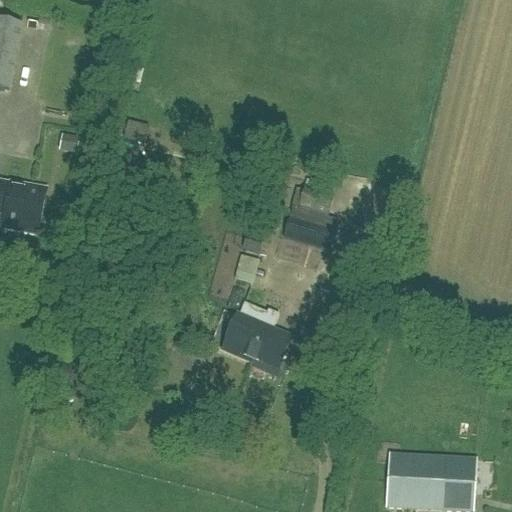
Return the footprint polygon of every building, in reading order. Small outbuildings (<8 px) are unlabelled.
[(0,94),(8,96),(21,30),(0,26),(0,94)] [(123,145),(143,149),(147,132),(127,127),(123,145)] [(62,139),(59,155),(76,159),(80,143),(62,139)] [(0,184),(0,218),(0,220),(0,232),(37,240),(46,193),(11,186),(0,184)] [(326,223),(332,199),(302,191),(296,215),(326,223)] [(279,236),(326,249),(332,228),(285,214),(279,236)] [(252,287),(258,263),(240,258),(234,282),(252,287)] [(378,295),(385,272),(386,266),(362,259),(353,289),(378,295)] [(365,317),(369,299),(340,293),(336,309),(335,308),(323,359),(349,365),(352,355),(355,355),(364,317),(365,317)] [(275,381),(290,343),(237,321),(224,356),(253,369),(252,372),(275,381)] [(385,511),(473,511),(477,463),(389,459),(385,511)]
